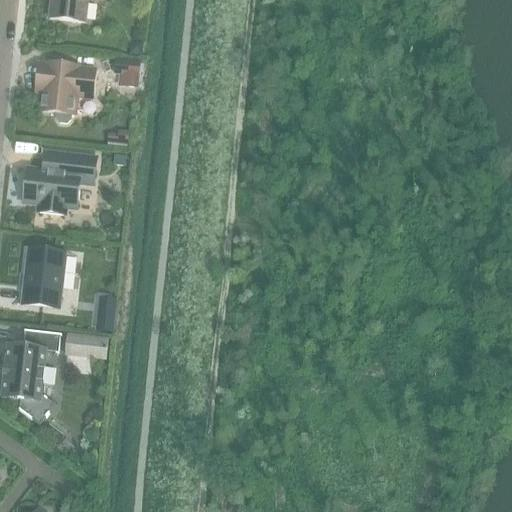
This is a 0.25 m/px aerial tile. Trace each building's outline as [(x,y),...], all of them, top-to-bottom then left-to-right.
[(46,0),(47,1),(52,1),(49,20),(85,24),(88,0),(46,0)] [(36,95),(41,95),(39,113),(58,115),(57,120),(60,124),(67,125),(70,121),(71,116),(76,117),(78,100),(93,101),(96,72),(81,70),(81,69),(44,65),(44,66),(40,65),(36,95)] [(57,174),(27,171),(24,205),(40,207),(39,215),(65,218),(66,210),(77,211),(80,185),(94,187),(97,161),(58,157),(58,158),(59,158),(57,174)] [(77,256),(28,251),(25,274),(29,274),(27,289),(24,288),(22,305),(11,304),(11,305),(60,311),(66,256),(76,258),(77,256)] [(4,378),(1,399),(21,401),(20,411),(19,411),(18,412),(31,422),(32,422),(40,428),(46,420),(49,415),(55,407),(47,401),(41,396),(46,353),(59,355),(61,338),(73,339),(73,338),(25,332),(24,333),(29,334),(27,350),(7,348),(5,369),(4,369),(5,369),(4,377),(3,378),(4,378)]
